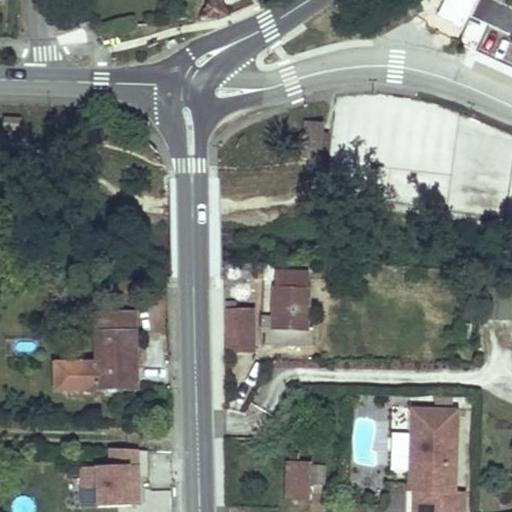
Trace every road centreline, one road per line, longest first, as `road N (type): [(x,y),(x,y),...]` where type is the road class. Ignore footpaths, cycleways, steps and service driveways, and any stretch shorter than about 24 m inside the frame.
road 1 (secondary): [(199,511),(184,89)]
road 2 (unclassified): [(511,107),(397,66),(340,68),(266,91),(184,89)]
road 3 (secondary): [(184,89),(0,79)]
road 4 (secondary): [(311,0),(211,52),(184,89)]
